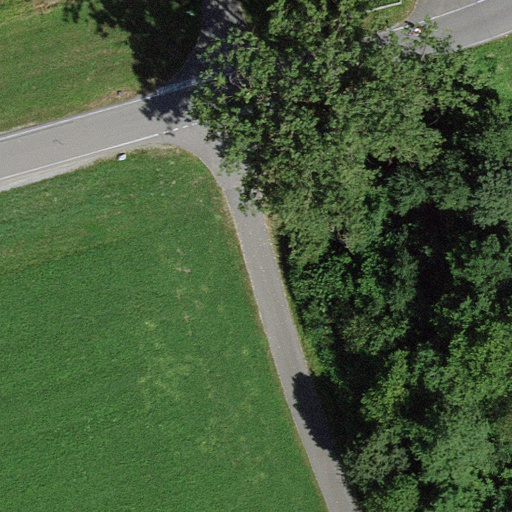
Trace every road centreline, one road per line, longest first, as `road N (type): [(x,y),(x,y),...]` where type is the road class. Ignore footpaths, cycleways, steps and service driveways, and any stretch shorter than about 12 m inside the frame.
road 1 (unclassified): [(511,10),(0,158)]
road 2 (track): [(213,0),(285,358),(345,511)]
